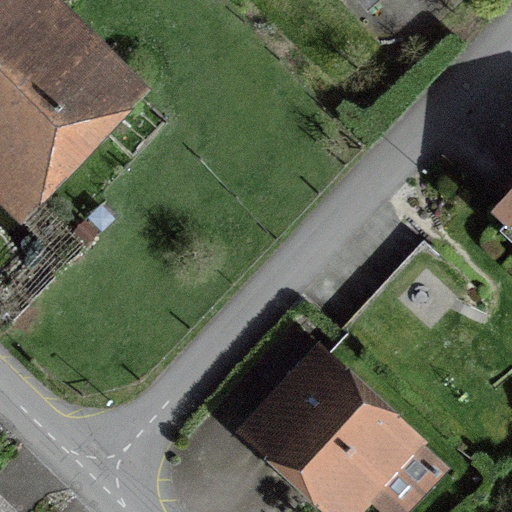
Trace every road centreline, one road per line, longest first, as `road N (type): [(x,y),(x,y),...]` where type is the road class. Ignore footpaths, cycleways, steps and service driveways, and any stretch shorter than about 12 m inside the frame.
road 1 (residential): [(95,482),(511,36)]
road 2 (residential): [(95,482),(0,388)]
